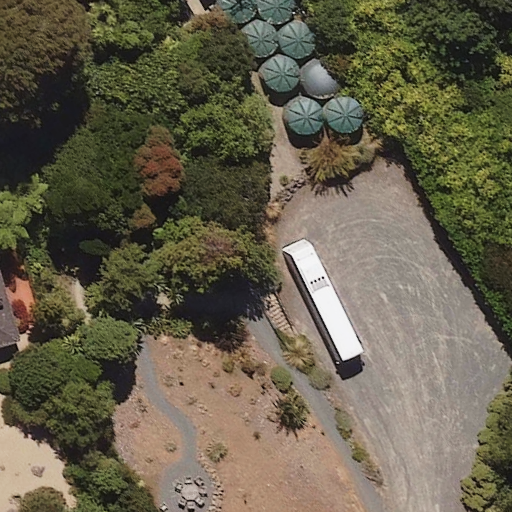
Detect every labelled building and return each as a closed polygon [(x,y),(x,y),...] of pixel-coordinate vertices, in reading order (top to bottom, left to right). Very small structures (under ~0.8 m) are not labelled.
[(0,0),(0,343),(15,339),(0,288),(0,0)] [(238,20),(243,17),(246,13),(248,7),(248,1),(247,0),(212,0),(212,3),(213,10),(216,15),(220,19),(226,22),(232,22),(238,20)] [(279,20),(284,17),(287,12),(289,7),(289,1),(289,0),(253,0),(253,3),(254,9),(257,15),(261,19),(267,22),(273,22),(279,20)] [(257,55),(262,51),(266,47),(267,41),(267,35),(266,30),(262,25),(258,22),(252,20),(246,20),(240,22),(236,26),(232,32),(231,38),(232,44),(235,49),(240,53),(245,56),(251,56),(257,55)] [(303,54),(308,51),(311,47),(313,41),(313,35),(312,30),(308,25),(303,22),(298,20),(292,20),(286,22),(281,26),(278,31),(277,37),(278,44),(281,49),(285,53),(291,56),(297,56),(303,54)] [(282,90),(287,87),(291,82),(293,77),(293,71),(291,65),(288,61),(283,57),(277,55),(271,56),(266,58),(261,62),(258,67),(256,73),(257,79),(260,85),(265,89),(270,91),(277,92),(282,90)] [(326,93),(331,90),(335,85),(336,79),(337,74),(335,68),(331,63),(327,60),(321,58),(315,58),(309,61),(305,64),(301,70),(300,76),(301,82),(304,87),(309,92),(314,94),(321,94),(326,93)] [(349,130),(354,127),(357,123),(359,117),(359,111),(358,106),(354,101),(350,98),(344,96),(338,96),(332,98),(327,102),(324,107),(323,113),(324,119),(327,125),(331,129),(337,132),(343,132),(349,130)] [(305,132),(310,129),(313,125),(315,119),(315,113),(314,108),(310,103),(305,100),(300,98),(294,98),(288,100),(283,104),(280,109),(279,115),(280,122),(283,127),(287,131),(293,134),(299,134),(305,132)] [(318,298),(300,307),(330,369),(348,360),(318,298)]
